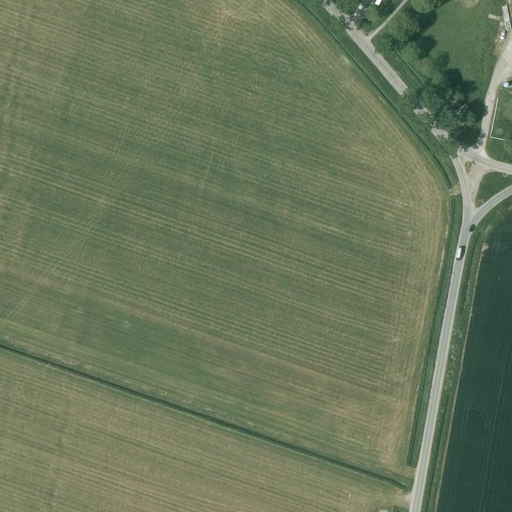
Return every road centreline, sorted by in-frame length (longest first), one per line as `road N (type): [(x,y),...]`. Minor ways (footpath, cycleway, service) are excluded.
road 1 (tertiary): [(414,511),(465,232)]
road 2 (tertiary): [(445,142),(324,0)]
